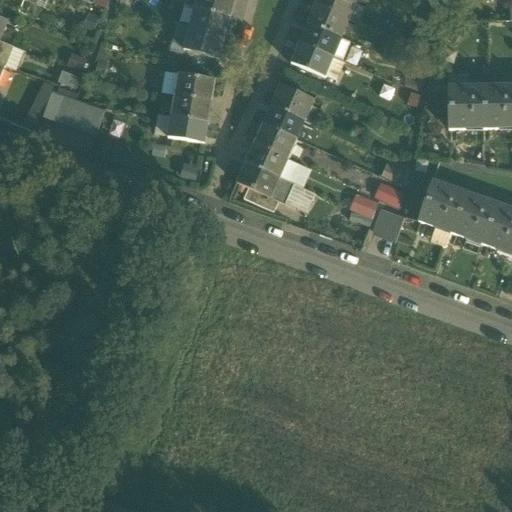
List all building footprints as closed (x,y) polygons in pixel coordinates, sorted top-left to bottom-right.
[(237,0),(234,0),(200,0),(197,10),(195,10),(231,21),(231,20),(228,19),(234,0),(236,1),(237,0)] [(355,0),(354,0),(320,0),(317,8),(347,20),(355,0)] [(347,20),(317,8),(309,27),(339,39),(347,20)] [(231,21),(195,10),(195,11),(197,11),(192,31),(189,30),(225,41),(225,40),(222,40),(228,20),(230,21),(231,21)] [(8,24),(0,20),(0,43),(0,44),(0,43),(0,37),(5,24),(8,25),(8,24)] [(339,39),(309,27),(301,47),(331,59),(339,39)] [(225,41),(189,30),(189,31),(191,32),(186,51),(183,50),(183,51),(219,62),(219,60),(217,60),(222,41),(225,41)] [(13,49),(0,44),(0,43),(0,66),(5,68),(5,69),(13,49)] [(331,59),(301,47),(293,67),(323,80),(331,59)] [(215,83),(178,77),(178,78),(181,78),(177,98),(175,97),(175,98),(211,104),(209,103),(212,84),(215,84),(215,83)] [(511,130),(511,88),(483,89),(483,131),(511,130)] [(312,102),(283,89),(274,109),(303,123),(312,102)] [(483,131),(483,89),(448,90),(449,132),(483,131)] [(64,100),(52,96),(45,116),(57,120),(64,100)] [(211,104),(175,98),(177,99),(174,119),(171,118),(171,119),(208,125),(208,124),(205,124),(209,104),(211,105),(211,104)] [(76,104),(64,100),(57,120),(69,124),(76,104)] [(92,110),(81,106),(74,126),(85,130),(92,110)] [(303,123),(274,109),(265,128),(294,142),(303,123)] [(104,114),(92,110),(85,130),(97,134),(104,114)] [(208,125),(171,119),(174,120),(170,139),(168,139),(168,140),(204,146),(204,145),(202,145),(205,125),(208,125)] [(0,120),(0,142),(9,146),(17,129),(0,120)] [(294,142),(265,128),(256,148),(286,161),(294,142)] [(286,161),(256,148),(248,167),(277,180),(286,161)] [(277,180),(248,167),(239,187),(251,192),(268,200),(277,180)] [(373,198),(397,210),(404,195),(380,183),(373,198)] [(465,196),(433,184),(419,224),(451,235),(465,196)] [(268,200),(251,192),(245,204),(277,217),(282,206),(268,200)] [(348,213),(373,220),(378,203),(353,196),(348,213)] [(496,207),(465,196),(451,235),(482,246),(496,207)] [(511,212),(496,207),(482,246),(511,257),(511,212)] [(392,218),(381,214),(373,235),(384,239),(392,218)] [(392,218),(384,239),(396,243),(403,222),(392,218)]
